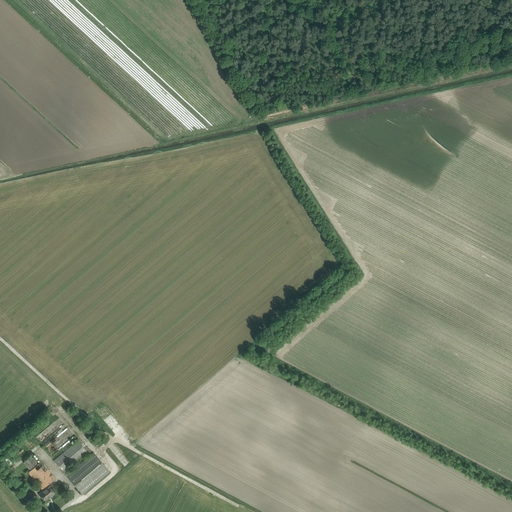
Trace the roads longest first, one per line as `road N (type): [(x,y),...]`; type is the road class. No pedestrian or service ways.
road 1 (track): [(0,337),(113,440),(248,511)]
road 2 (track): [(247,98),(255,113),(272,115),(511,65)]
